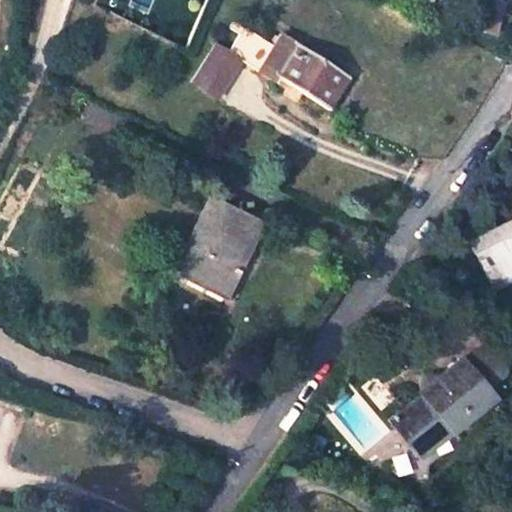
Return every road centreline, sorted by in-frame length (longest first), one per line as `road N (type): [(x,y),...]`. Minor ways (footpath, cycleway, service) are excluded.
road 1 (residential): [(496,107),(258,454)]
road 2 (residential): [(0,344),(17,361),(258,454)]
